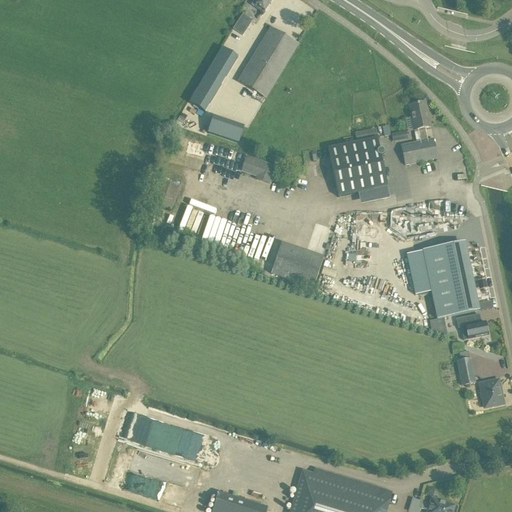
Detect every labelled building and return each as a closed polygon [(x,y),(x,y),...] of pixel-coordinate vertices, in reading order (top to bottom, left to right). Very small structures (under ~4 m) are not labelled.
[(262,12),(263,11),(264,12),(272,0),(253,0),(255,1),(252,5),(262,12)] [(243,14),(233,29),(242,36),(252,21),(243,14)] [(270,29),(238,83),(266,100),(298,45),(270,29)] [(222,48),(189,103),(205,113),(238,58),(222,48)] [(409,107),(416,143),(428,140),(425,128),(431,127),(426,103),(409,107)] [(213,116),(208,134),(238,144),(243,127),(213,116)] [(376,129),(354,133),(357,142),(377,138),(378,138),(376,129)] [(393,143),(408,139),(406,131),(391,134),(393,143)] [(358,193),(360,205),(389,199),(387,187),(377,138),(357,142),(328,148),(338,197),(358,193)] [(405,166),(437,159),(433,139),(428,140),(416,143),(401,146),(405,166)] [(272,182),(276,169),(247,159),(243,172),(258,177),(257,181),(269,185),(270,181),(272,182)] [(313,288),(323,257),(280,243),(270,275),(313,288)] [(462,243),(423,251),(438,320),(444,319),(476,312),(462,243)] [(490,302),(478,304),(480,311),(492,309),(490,302)] [(488,336),(485,322),(479,323),(478,316),(479,316),(479,315),(456,320),(458,329),(461,328),(464,341),(488,336)] [(438,320),(429,321),(432,333),(448,338),(444,319),(438,320)] [(457,362),(462,386),(474,383),(470,359),(457,362)] [(479,385),(485,409),(503,405),(500,391),(498,391),(496,381),(479,385)] [(385,511),(391,494),(314,470),(313,474),(302,471),(290,511),(385,511)] [(265,511),(266,510),(217,496),(212,511),(265,511)] [(427,511),(451,511),(454,506),(432,500),(430,505),(421,503),(422,502),(412,499),(409,511),(410,511),(418,511),(420,509),(428,511),(427,511)]
